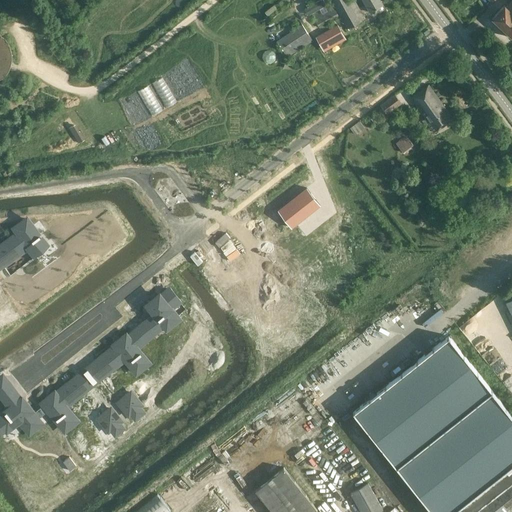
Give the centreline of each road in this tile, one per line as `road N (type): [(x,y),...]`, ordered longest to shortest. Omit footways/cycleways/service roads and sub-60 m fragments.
road 1 (residential): [(193,229),(450,31)]
road 2 (residential): [(0,195),(143,172),(193,229)]
road 3 (track): [(214,0),(96,91)]
road 4 (residential): [(99,315),(193,229)]
